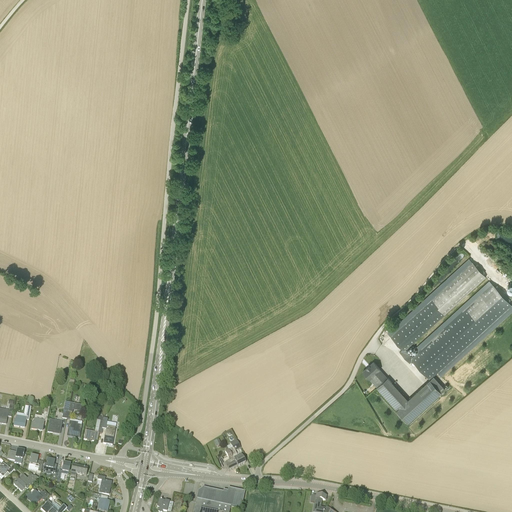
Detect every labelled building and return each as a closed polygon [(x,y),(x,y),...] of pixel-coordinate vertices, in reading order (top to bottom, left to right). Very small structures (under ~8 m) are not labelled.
[(406,350),(408,348),(485,275),(472,262),(391,337),(402,349),(400,352),(410,363),(413,360),(430,380),(464,348),(511,304),(488,284),(422,348),(412,357),(406,350)] [(373,376),(380,384),(386,379),(379,370),(380,369),(374,362),(370,365),(367,368),(363,372),(365,374),(365,375),(366,377),(368,377),(369,379),(373,376)] [(388,378),(386,379),(380,384),(376,388),(380,392),(392,382),(388,378)] [(430,380),(419,390),(430,402),(442,392),(430,380)] [(408,400),(396,410),(408,423),(430,402),(419,390),(408,400)] [(47,422),(50,404),(46,403),(43,415),(42,415),(42,416),(35,415),(35,419),(34,419),(33,422),(31,429),(42,431),(44,422),(47,422)] [(81,412),(82,405),(70,403),(68,412),(71,413),(72,413),(73,410),(81,412)] [(0,423),(6,425),(7,417),(11,418),(13,406),(9,406),(8,411),(0,409),(0,423)] [(26,420),(29,421),(31,407),(27,407),(26,415),(26,417),(17,416),(16,419),(15,419),(14,426),(24,428),(26,420)] [(102,429),(104,418),(98,416),(95,432),(85,430),(84,440),(97,442),(99,433),(102,434),(103,429),(102,429)] [(102,429),(103,429),(106,429),(103,444),(112,445),(116,427),(107,426),(108,419),(104,418),(102,429)] [(60,434),(61,425),(62,422),(58,422),(50,420),(48,432),(53,433),(53,432),(60,434)] [(79,439),(82,426),(78,425),(78,423),(70,421),(69,426),(67,435),(75,437),(75,438),(79,439)] [(240,447),(236,440),(230,443),(233,448),(235,450),(240,447)] [(238,456),(235,450),(233,448),(229,450),(237,467),(245,463),(241,455),(238,456)] [(22,460),(24,451),(17,450),(17,452),(10,451),(8,459),(15,461),(14,463),(21,464),(22,460)] [(228,472),(237,467),(229,450),(225,452),(230,462),(225,464),(222,459),(219,460),(223,469),(226,468),(228,472)] [(43,462),(37,461),(38,457),(31,456),(29,465),(28,469),(41,472),(43,462)] [(43,471),(45,472),(46,473),(47,474),(48,475),(49,475),(50,474),(51,474),(51,473),(55,474),(57,465),(54,465),(54,461),(48,460),(47,464),(44,463),(43,471)] [(0,474),(3,477),(7,472),(9,475),(16,467),(13,465),(10,469),(7,466),(2,463),(1,464),(0,463),(0,474)] [(68,476),(69,473),(70,464),(64,463),(62,471),(59,471),(57,481),(60,482),(61,474),(63,475),(68,476)] [(77,474),(86,476),(88,468),(73,465),(70,476),(76,478),(77,474)] [(22,491),(25,488),(27,490),(38,478),(34,476),(33,477),(31,475),(27,478),(23,475),(19,479),(18,479),(14,484),(22,491)] [(100,489),(99,493),(109,495),(112,482),(105,481),(105,478),(98,476),(98,479),(98,480),(97,485),(99,485),(98,488),(100,489)] [(229,511),(230,506),(241,508),(244,492),(229,489),(228,494),(203,488),(198,491),(198,494),(197,494),(193,511),(229,511)] [(35,506),(41,499),(44,501),(49,496),(45,491),(43,493),(42,492),(39,495),(33,489),(25,497),(35,506)] [(317,511),(324,511),(326,509),(320,508),(322,500),(325,501),(326,497),(316,495),(316,497),(312,496),(310,502),(315,503),(313,511),(318,511),(317,511)] [(101,511),(105,511),(107,511),(110,502),(100,499),(98,509),(101,509),(101,511)] [(165,501),(159,500),(157,507),(159,508),(158,511),(163,511),(164,511),(166,511),(170,511),(173,503),(165,501)] [(63,511),(67,508),(64,505),(61,508),(57,505),(56,505),(53,502),(51,505),(48,502),(41,509),(43,511),(45,511),(46,511),(63,511)]
